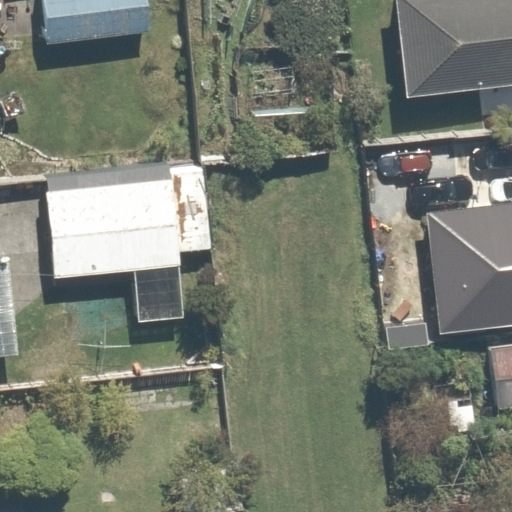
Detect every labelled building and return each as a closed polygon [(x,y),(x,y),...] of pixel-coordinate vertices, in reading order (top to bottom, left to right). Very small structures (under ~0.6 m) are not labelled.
[(0,11),(0,25),(4,71),(127,60),(122,1),(0,11)] [(498,74),(404,81),(408,145),(503,139),(498,74)] [(427,187),(429,225),(501,221),(499,183),(427,187)] [(166,208),(26,207),(26,294),(165,294),(166,208)] [(511,360),(472,360),(471,417),(511,417),(511,360)] [(219,511),(219,479),(170,480),(170,511),(219,511)]
